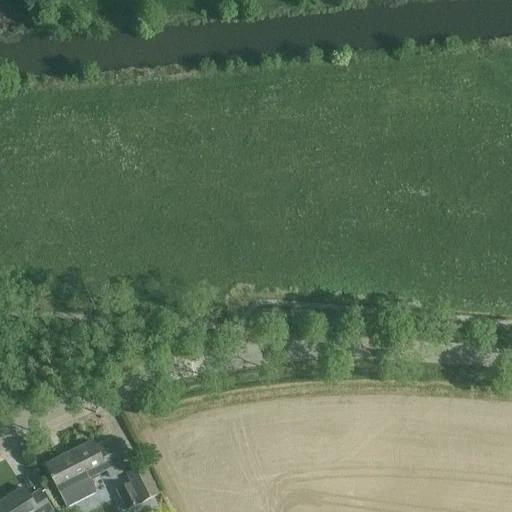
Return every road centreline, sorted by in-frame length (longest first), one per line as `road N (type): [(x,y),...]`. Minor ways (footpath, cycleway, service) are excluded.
road 1 (residential): [(0,436),(139,379),(324,351)]
road 2 (unclassified): [(324,351),(511,358)]
